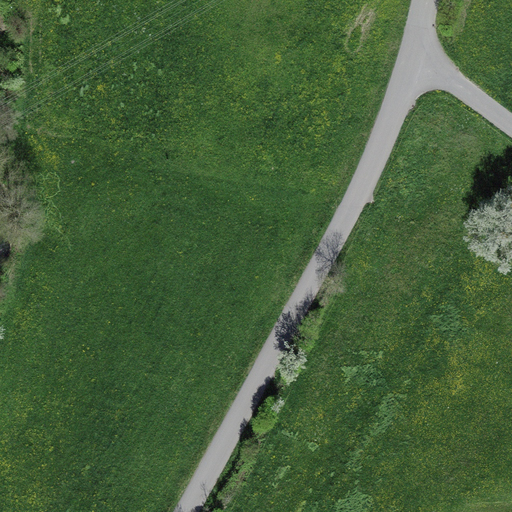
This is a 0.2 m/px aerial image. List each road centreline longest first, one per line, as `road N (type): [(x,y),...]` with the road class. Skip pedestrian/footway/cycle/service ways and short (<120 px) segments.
road 1 (unclassified): [(185,511),(368,171),(412,50)]
road 2 (unclassified): [(412,50),(511,126)]
